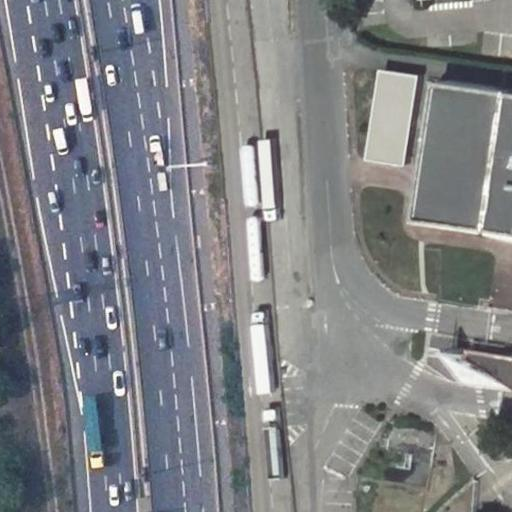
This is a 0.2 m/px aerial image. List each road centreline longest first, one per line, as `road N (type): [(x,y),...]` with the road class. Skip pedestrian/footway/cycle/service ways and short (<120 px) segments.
road 1 (trunk): [(52,0),(96,302),(116,511)]
road 2 (trunk): [(177,511),(144,184),(116,0)]
road 3 (unclassified): [(216,0),(263,511)]
road 4 (track): [(0,164),(39,358),(53,511)]
road 5 (unclassified): [(306,0),(326,268)]
road 6 (unclassified): [(326,268),(361,329),(408,382),(511,404)]
road 7 (unclassified): [(511,327),(410,316),(356,296),(326,268)]
